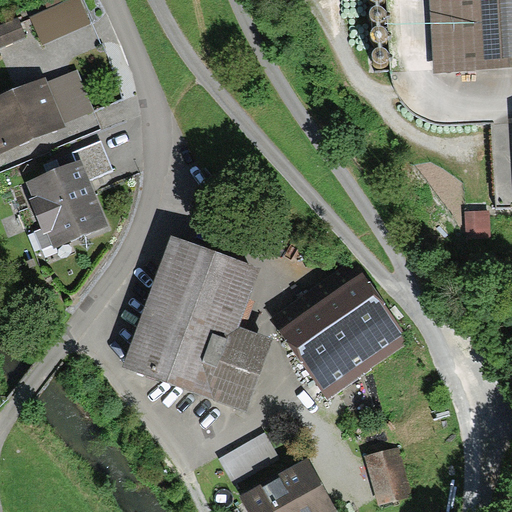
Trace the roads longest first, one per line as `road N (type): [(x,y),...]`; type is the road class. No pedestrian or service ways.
road 1 (residential): [(112,0),(150,109),(155,161),(148,208),(124,260),(0,428)]
road 2 (unclassified): [(415,311),(404,269),(270,72),(234,0)]
road 3 (track): [(467,511),(473,437),(415,311)]
road 4 (track): [(424,88),(387,91),(363,82),(312,0)]
